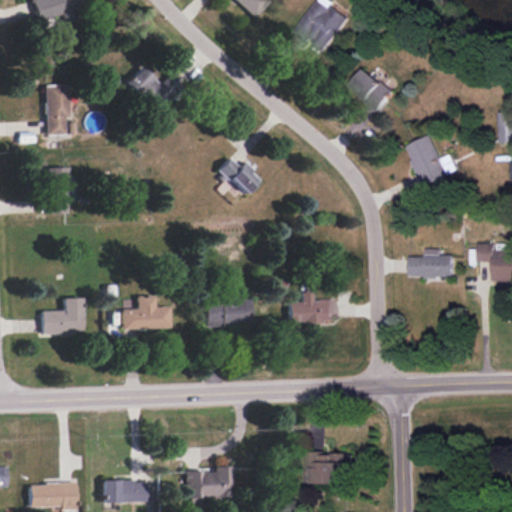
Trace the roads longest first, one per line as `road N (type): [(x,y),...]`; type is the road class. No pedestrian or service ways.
road 1 (tertiary): [(511,382),(0,401)]
road 2 (residential): [(156,0),(332,156),(358,189),(370,217),(384,385)]
road 3 (tertiary): [(384,385),(399,426),(399,511)]
